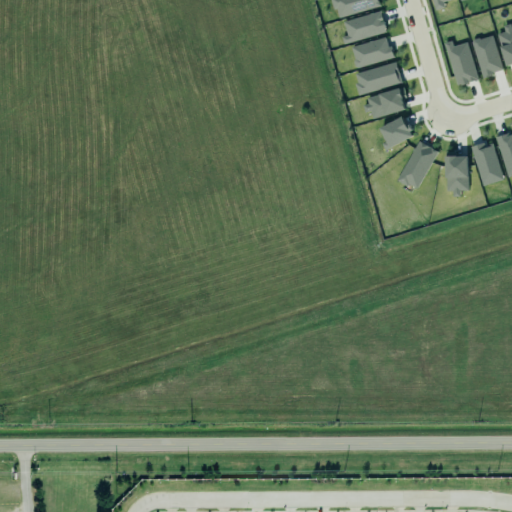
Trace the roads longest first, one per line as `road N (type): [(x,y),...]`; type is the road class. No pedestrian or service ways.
road 1 (secondary): [(0,448),(511,441)]
road 2 (residential): [(137,510),(161,499),(511,503)]
road 3 (residential): [(400,0),(439,118),(511,102)]
